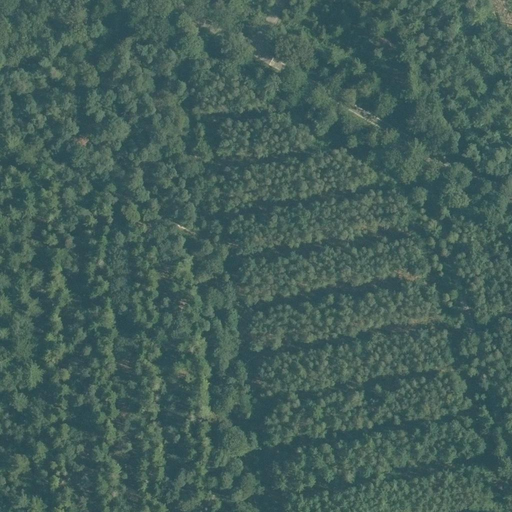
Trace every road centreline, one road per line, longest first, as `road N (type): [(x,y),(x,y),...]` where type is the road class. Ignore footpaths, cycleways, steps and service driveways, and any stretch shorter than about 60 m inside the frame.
road 1 (unclassified): [(511,463),(418,145)]
road 2 (unclassified): [(418,145),(253,50)]
